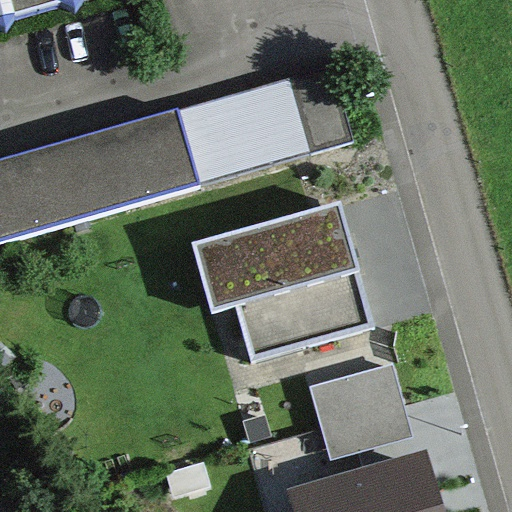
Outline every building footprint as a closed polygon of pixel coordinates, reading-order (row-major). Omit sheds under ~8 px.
[(0,0),(0,25),(90,0),(0,0)] [(291,95),(0,179),(0,263),(357,159),(343,112),(299,124),(291,95)] [(342,213),(193,253),(213,325),(238,318),(250,365),(375,331),(342,213)] [(312,392),(331,465),(415,443),(396,371),(312,392)] [(458,511),(452,491),(379,511),(458,511)]
